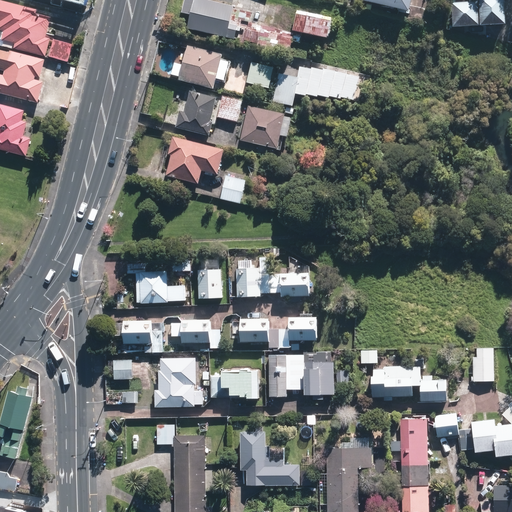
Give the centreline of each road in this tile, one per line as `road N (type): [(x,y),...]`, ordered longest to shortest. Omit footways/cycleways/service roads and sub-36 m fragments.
road 1 (primary): [(68,242),(141,0)]
road 2 (primary): [(68,242),(78,314),(75,440)]
road 3 (unknown): [(284,305),(95,318)]
road 4 (primary): [(75,440),(56,360),(17,316)]
